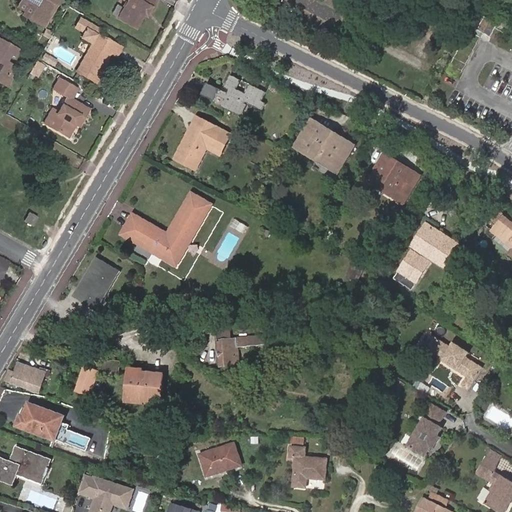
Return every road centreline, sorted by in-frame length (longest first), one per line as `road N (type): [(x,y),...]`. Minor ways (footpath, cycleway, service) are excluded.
road 1 (tertiary): [(204,7),(511,163)]
road 2 (tertiary): [(50,269),(204,7)]
